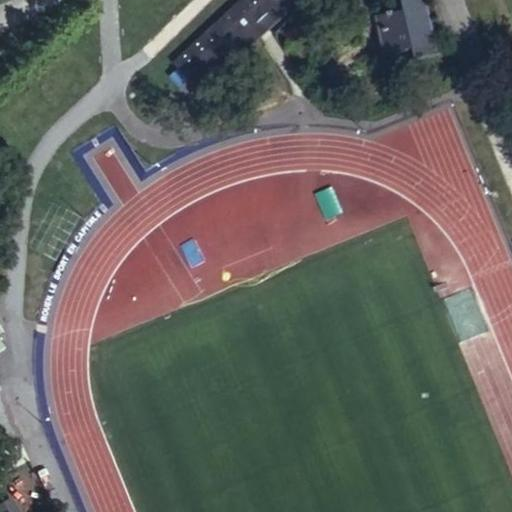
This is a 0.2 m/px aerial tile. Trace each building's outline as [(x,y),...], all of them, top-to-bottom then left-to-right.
[(290,0),(249,0),(175,69),(195,89),(290,0)] [(303,0),(290,0),(195,89),(201,97),(285,18),(303,0)] [(428,0),(405,0),(401,1),(405,16),(379,22),(387,58),(413,52),(415,61),(440,54),(428,0)] [(0,394),(4,392),(0,384),(0,358),(10,352),(0,336),(0,394)] [(1,399),(0,399),(0,458),(24,447),(1,399)]
